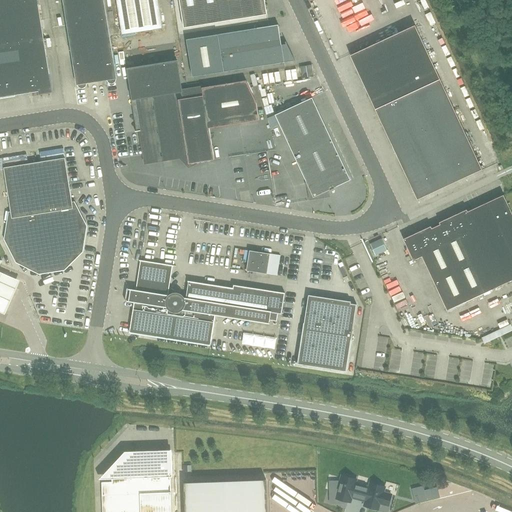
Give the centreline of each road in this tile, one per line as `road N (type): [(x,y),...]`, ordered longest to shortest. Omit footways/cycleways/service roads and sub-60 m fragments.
road 1 (primary): [(511,468),(352,417),(91,375)]
road 2 (unclassified): [(381,209),(363,224),(332,227),(112,195)]
road 3 (unclassified): [(381,209),(384,193),(298,0)]
road 4 (unclassified): [(91,375),(112,195)]
road 5 (unknown): [(183,205),(195,266),(302,287)]
road 6 (unclassified): [(112,195),(105,145),(82,119),(0,128)]
road 7 (unclassified): [(381,209),(406,218),(511,169)]
road 8 (unclassified): [(511,112),(459,0)]
